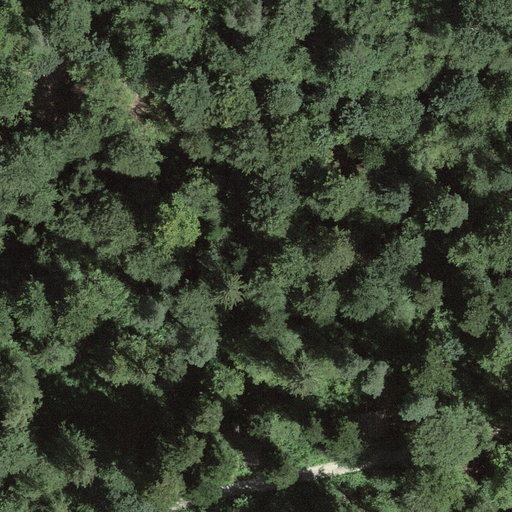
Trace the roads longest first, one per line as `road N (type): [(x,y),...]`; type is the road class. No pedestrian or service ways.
road 1 (track): [(511,55),(383,75),(323,73),(168,56),(0,19)]
road 2 (track): [(511,425),(274,474),(138,511)]
